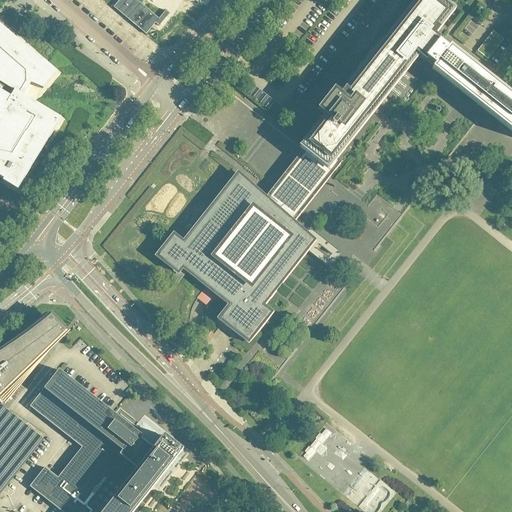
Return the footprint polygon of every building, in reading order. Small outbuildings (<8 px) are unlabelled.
[(159,18),(136,0),(119,0),(113,7),(146,34),(155,23),(159,26),(169,13),(166,10),(163,13),(159,18)] [(511,132),(511,95),(449,46),(447,49),(443,46),(448,40),(444,37),(441,41),(434,35),(455,9),(443,0),(415,0),(340,95),(334,90),(317,111),(324,116),(300,146),(302,150),(295,159),(266,196),(238,171),(212,204),(211,204),(183,240),(173,232),(154,256),(176,273),(172,277),(172,279),(178,283),(187,272),(205,287),(206,287),(209,290),(217,296),(227,304),(216,318),(223,323),(234,333),(237,335),(248,344),(273,312),(264,304),(308,251),(329,269),(341,253),(310,228),(307,232),(291,217),(301,204),(316,185),(328,171),(336,160),(384,100),(418,57),(424,62),(426,60),(434,66),(432,69),(486,112),(511,132)] [(57,126),(61,119),(23,96),(31,84),(43,89),(51,80),(53,77),(56,74),(52,70),(45,64),(0,24),(0,177),(3,180),(18,189),(30,170),(33,165),(51,135),(52,134),(55,128),(57,126)] [(493,31),(477,51),(487,59),(503,39),(493,31)] [(111,94),(119,85),(88,56),(79,65),(111,94)] [(109,101),(101,111),(109,118),(117,108),(109,101)] [(0,399),(66,332),(48,315),(31,329),(20,337),(7,346),(0,350),(0,399)] [(153,480),(155,478),(158,480),(163,473),(160,471),(162,469),(166,472),(183,451),(161,434),(161,435),(162,436),(147,455),(140,450),(130,442),(139,432),(137,431),(136,432),(59,371),(61,369),(60,369),(49,383),(48,383),(29,407),(30,409),(31,407),(68,436),(82,447),(57,478),(45,468),(46,467),(45,466),(29,487),(30,488),(31,487),(64,511),(134,511),(157,483),(153,480)] [(322,428),(298,459),(347,497),(351,493),(340,484),(342,480),(336,476),(339,472),(324,460),(329,455),(338,462),(344,454),(330,443),(335,438),(322,428)]
